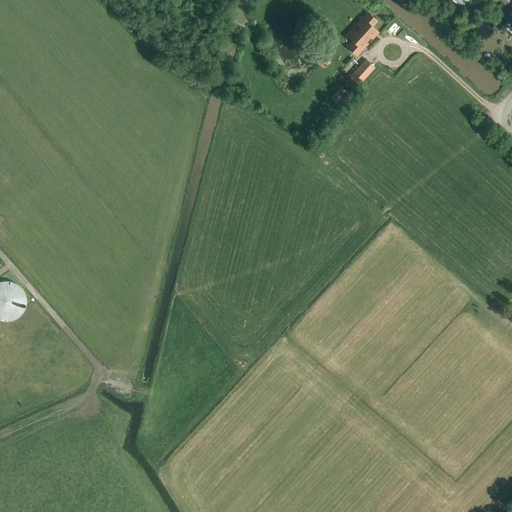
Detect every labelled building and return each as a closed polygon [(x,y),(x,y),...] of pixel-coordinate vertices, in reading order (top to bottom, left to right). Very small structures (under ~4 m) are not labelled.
[(511,6),(502,17),(508,22),(511,26),(511,6)] [(365,42),(376,31),(371,27),(376,21),(368,14),(357,26),(361,30),(357,35),(353,32),(348,38),(353,43),(348,48),(356,56),(367,44),(365,42)] [(511,34),(511,32),(511,26),(508,22),(503,27),(511,34)] [(357,87),(373,69),(364,61),(348,79),(357,87)] [(339,86),(333,94),(341,101),(348,93),(339,86)]
